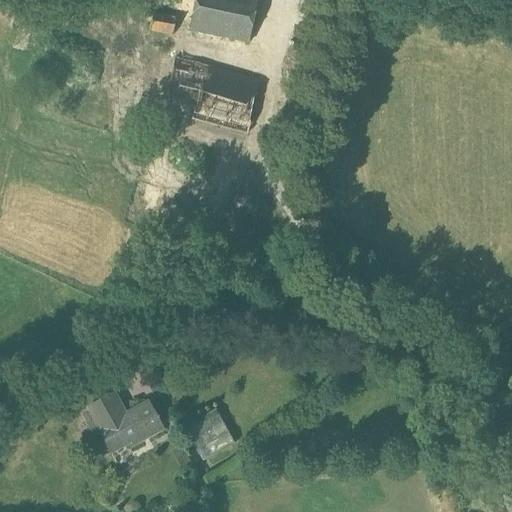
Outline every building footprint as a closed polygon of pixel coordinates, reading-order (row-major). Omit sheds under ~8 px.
[(153,13),(150,32),(173,36),(176,20),(190,32),(250,44),(257,6),(259,7),(259,10),(283,13),(285,0),(175,0),(173,16),(153,13)] [(259,82),(178,61),(165,112),(246,133),(259,82)] [(312,201),(302,207),(314,226),(324,219),(312,201)] [(426,303),(394,272),(376,291),(407,322),(426,303)] [(258,287),(199,280),(189,304),(189,310),(254,318),(258,287)] [(98,436),(82,445),(92,463),(112,452),(112,454),(147,435),(149,439),(165,430),(149,403),(128,414),(115,392),(87,408),(88,411),(85,413),(98,436)] [(217,409),(184,427),(203,461),(235,444),(217,409)]
